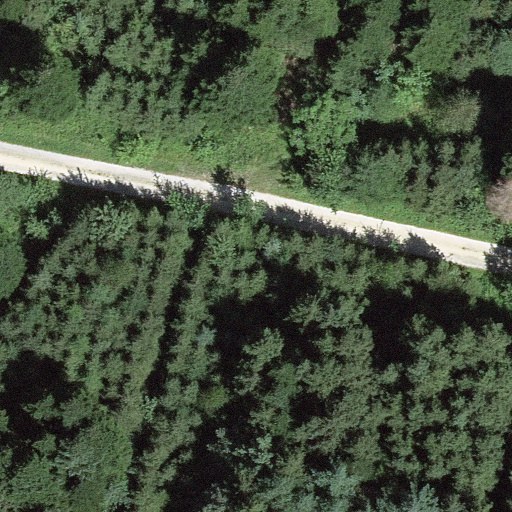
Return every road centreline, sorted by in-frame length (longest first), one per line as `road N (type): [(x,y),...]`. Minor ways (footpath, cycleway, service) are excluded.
road 1 (track): [(0,153),(511,258)]
road 2 (track): [(212,199),(511,96)]
